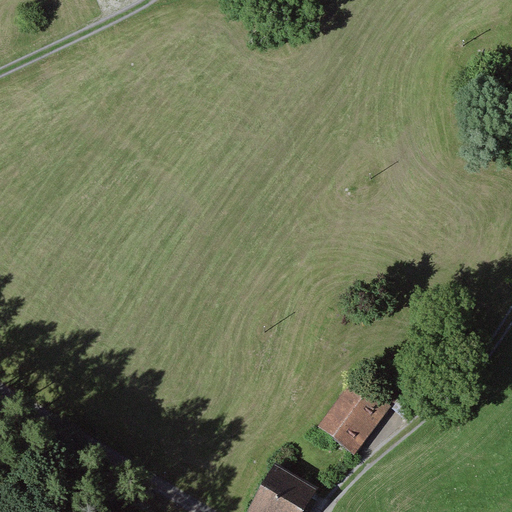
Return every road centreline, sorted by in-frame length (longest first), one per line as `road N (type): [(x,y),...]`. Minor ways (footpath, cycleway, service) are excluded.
road 1 (track): [(511,315),(467,376),(355,475),(327,511)]
road 2 (unclassified): [(201,511),(0,392)]
